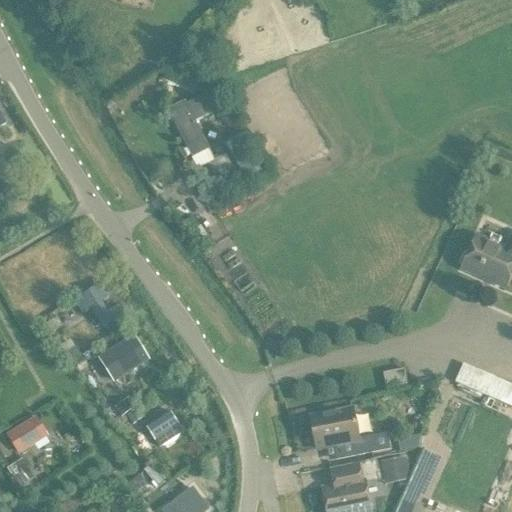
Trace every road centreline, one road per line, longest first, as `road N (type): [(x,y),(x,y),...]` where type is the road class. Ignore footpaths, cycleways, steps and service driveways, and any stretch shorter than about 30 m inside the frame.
road 1 (unclassified): [(247,511),(250,458),(223,384),(71,171),(0,44)]
road 2 (unknown): [(223,384),(491,320)]
